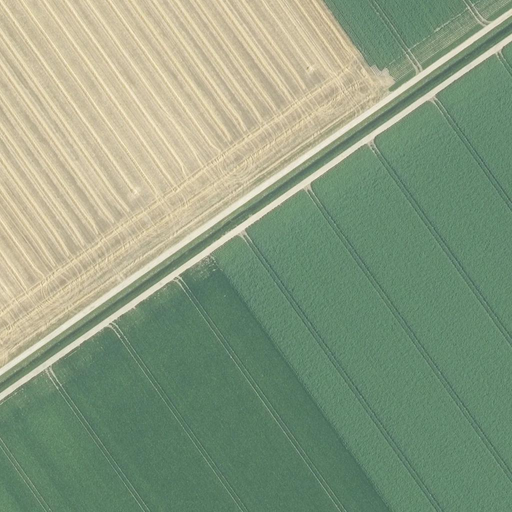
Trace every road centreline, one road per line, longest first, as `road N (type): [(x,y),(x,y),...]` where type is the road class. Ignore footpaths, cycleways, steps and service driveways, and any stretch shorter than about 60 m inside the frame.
road 1 (track): [(0,372),(511,11)]
road 2 (track): [(511,36),(0,396)]
